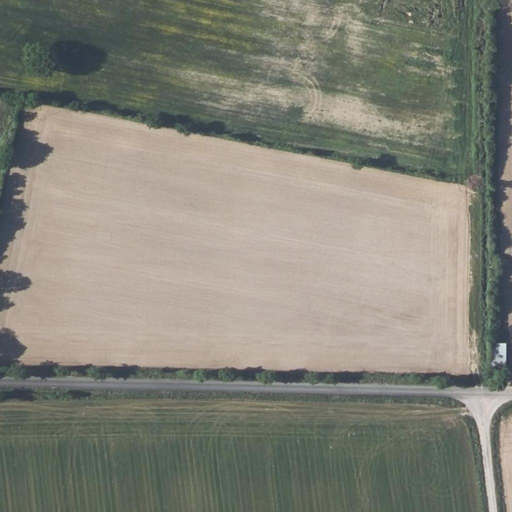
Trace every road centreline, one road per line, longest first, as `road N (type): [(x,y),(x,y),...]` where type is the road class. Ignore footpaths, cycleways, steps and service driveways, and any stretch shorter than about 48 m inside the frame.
road 1 (unclassified): [(478,392),(0,381)]
road 2 (unclassified): [(493,511),(478,392)]
